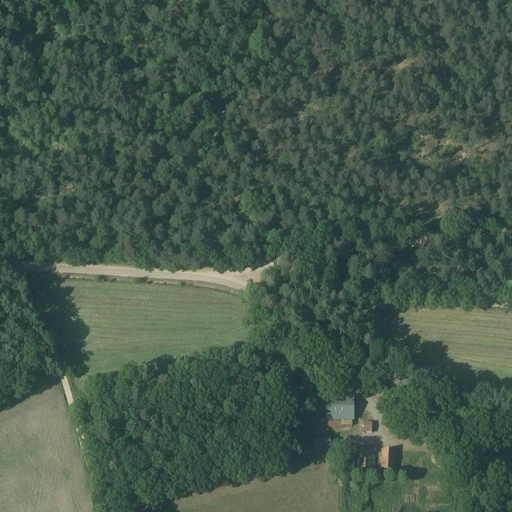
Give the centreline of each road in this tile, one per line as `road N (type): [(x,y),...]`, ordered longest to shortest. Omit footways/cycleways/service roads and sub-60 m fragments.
road 1 (unclassified): [(511,485),(373,361),(228,272),(0,264)]
road 2 (track): [(157,0),(208,87),(216,145),(326,283),(511,300)]
road 3 (track): [(220,65),(511,29)]
road 4 (track): [(511,236),(299,257),(252,265),(238,279)]
road 5 (track): [(17,267),(101,511)]
